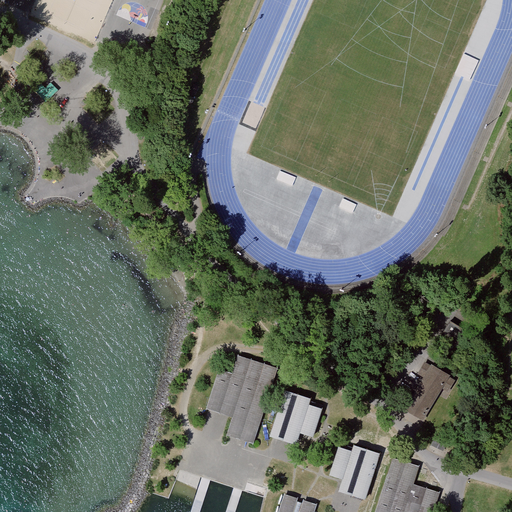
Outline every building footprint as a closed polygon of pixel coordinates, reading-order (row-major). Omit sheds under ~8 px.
[(511,70),(496,109),(485,134),(468,171),(456,200),(447,219),(435,238),(424,252),(409,264),(393,272),(378,279),(364,284),(341,288),(320,286),(302,284),(286,279),(270,272),(257,264),(241,251),(236,244),(234,245),(240,253),(255,266),(269,274),(286,282),(296,285),(340,292),(340,294),(363,293),(398,276),(399,278),(422,261),(423,263),(432,255),(443,235),(447,237),(459,213),(461,209),(511,92),(511,70)] [(59,90),(51,83),(46,89),(41,85),(35,91),(47,102),(52,97),(59,90)] [(463,332),(450,325),(443,337),(456,343),(463,332)] [(256,446),(281,371),(242,358),(235,377),(222,373),(209,412),(235,421),(229,437),(256,446)] [(448,379),(424,366),(418,378),(423,381),(404,414),(423,425),(448,379)] [(304,436),(317,440),(326,413),(312,409),(315,401),(287,392),(272,439),(300,447),(304,436)] [(449,444),(436,438),(432,446),(445,452),(449,444)] [(384,457),(356,448),(354,456),(341,451),(333,475),(332,478),(337,480),(346,483),(342,496),(365,503),(368,504),(384,457)] [(393,462),(376,511),(435,511),(440,497),(412,488),(418,471),(393,462)] [(316,511),(318,507),(304,502),(303,506),(298,504),(299,501),(285,496),(280,511),(316,511)]
